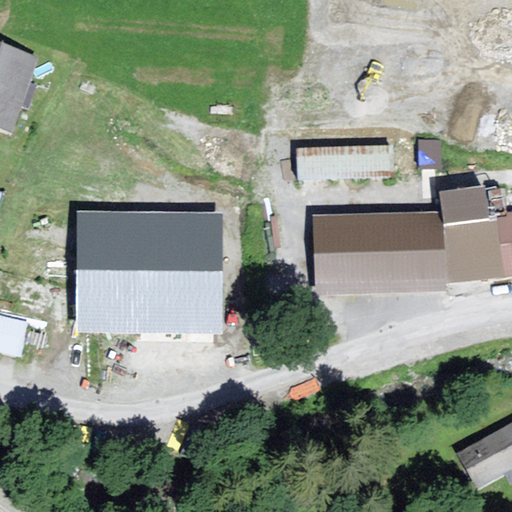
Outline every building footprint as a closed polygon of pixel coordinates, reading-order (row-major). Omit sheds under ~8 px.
[(41,54),(0,42),(0,126),(18,131),(41,54)] [(440,168),(441,139),(420,139),(419,167),(440,168)] [(298,177),(394,174),(393,144),(297,146),(298,177)] [(511,211),(437,215),(319,217),(316,293),(442,288),(511,278),(511,211)] [(215,213),(80,217),(83,328),(218,325),(215,213)] [(0,351),(23,354),(27,317),(0,314),(0,351)] [(511,423),(454,456),(474,491),(511,469),(511,423)]
